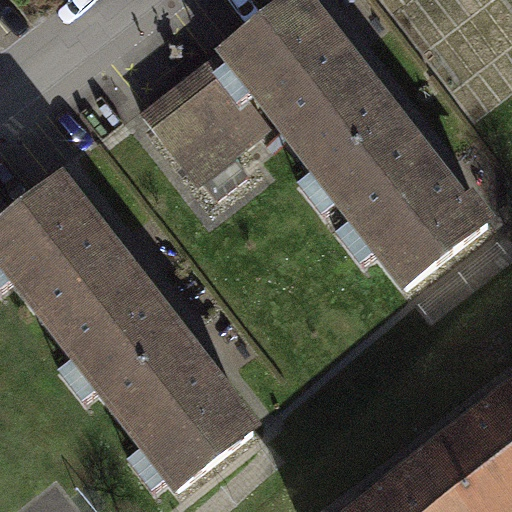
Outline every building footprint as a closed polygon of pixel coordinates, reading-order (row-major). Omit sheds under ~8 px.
[(255,97),(295,148),(369,90),(298,0),(224,58),(255,97)] [(255,97),(224,58),(145,119),(198,187),(269,131),(247,103),(255,97)] [(369,90),(295,148),(408,292),(481,235),(369,90)] [(0,230),(0,261),(56,334),(131,277),(59,185),(0,230)] [(56,334),(179,493),(254,436),(131,277),(56,334)] [(475,511),(511,511),(511,393),(431,456),(475,511)] [(475,511),(431,456),(358,511),(475,511)]
